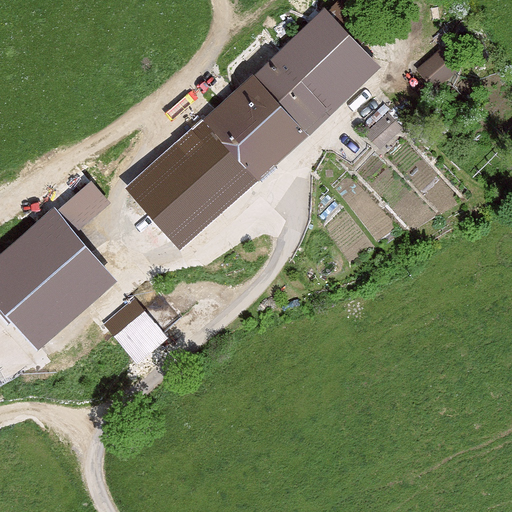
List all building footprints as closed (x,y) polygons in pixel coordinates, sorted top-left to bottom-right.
[(127,189),(182,249),(379,66),(324,7),(127,189)] [(442,44),(416,68),(434,89),(462,65),(442,44)] [(387,117),(368,136),(380,149),(400,130),(387,117)] [(84,223),(111,198),(89,174),(62,199),(84,223)] [(0,250),(0,308),(33,349),(116,281),(54,206),(0,250)] [(104,319),(133,360),(167,336),(138,295),(104,319)]
